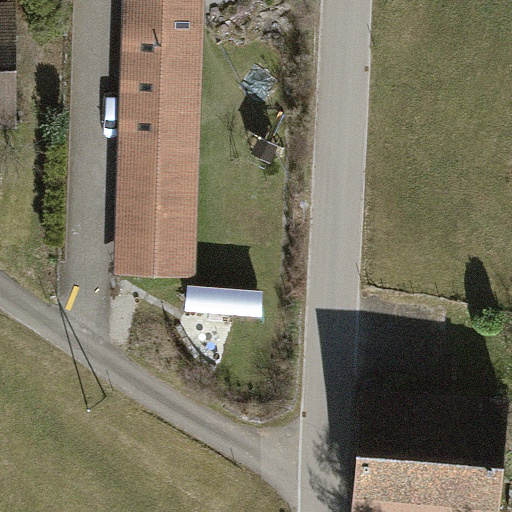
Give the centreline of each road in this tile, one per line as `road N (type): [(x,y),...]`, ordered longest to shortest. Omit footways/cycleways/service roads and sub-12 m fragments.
road 1 (tertiary): [(347,0),(328,482)]
road 2 (residential): [(0,290),(258,458),(328,482)]
